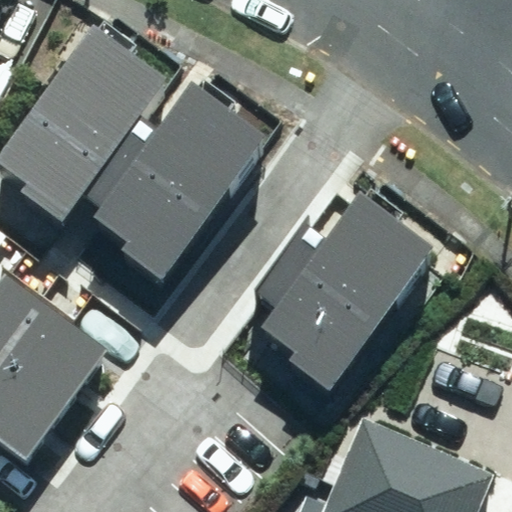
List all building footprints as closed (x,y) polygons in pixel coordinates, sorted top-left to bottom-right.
[(107,38),(4,169),(68,219),(172,88),(107,38)] [(274,147),(200,90),(102,214),(176,272),(274,147)] [(259,335),(328,389),(428,262),(359,208),(259,335)] [(0,293),(0,435),(27,457),(103,360),(7,285),(0,293)] [(491,511),(506,480),(371,419),(335,498),(316,490),(306,511),(491,511)]
